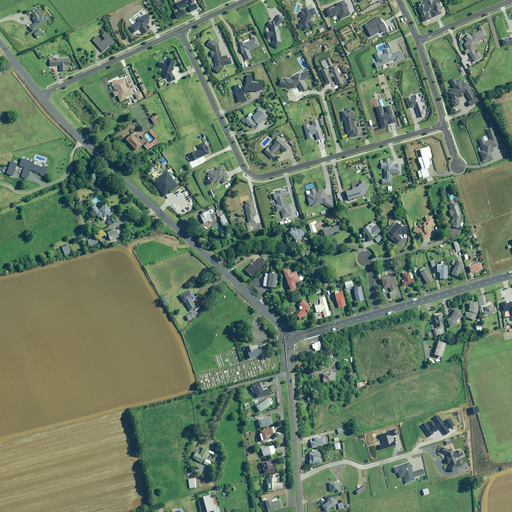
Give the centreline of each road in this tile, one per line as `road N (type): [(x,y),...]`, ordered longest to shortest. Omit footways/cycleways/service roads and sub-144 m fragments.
road 1 (residential): [(443,124),(251,175),(177,31)]
road 2 (tertiary): [(293,339),(42,97)]
road 3 (residential): [(42,97),(177,31)]
road 4 (tertiary): [(376,313),(511,275)]
road 5 (tertiary): [(293,339),(297,479)]
road 6 (residential): [(297,479),(328,464),(365,467),(419,450)]
